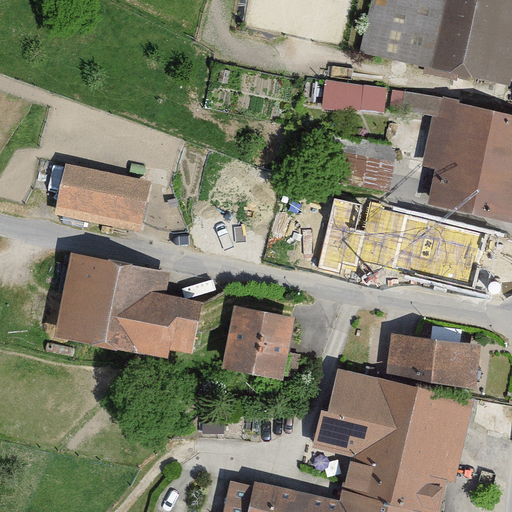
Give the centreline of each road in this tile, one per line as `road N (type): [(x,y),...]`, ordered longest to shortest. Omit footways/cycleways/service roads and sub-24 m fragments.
road 1 (residential): [(511,329),(99,249),(0,222)]
road 2 (unknown): [(349,297),(297,453),(265,462),(185,455)]
